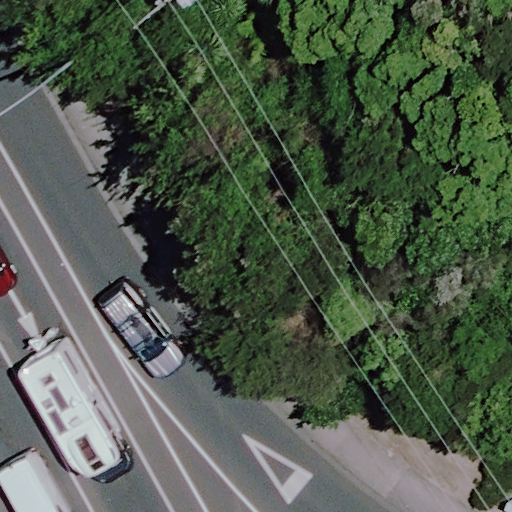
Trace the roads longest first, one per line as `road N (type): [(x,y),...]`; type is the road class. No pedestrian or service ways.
road 1 (primary): [(0,84),(256,454),(318,511)]
road 2 (secondary): [(0,334),(45,385),(124,511)]
